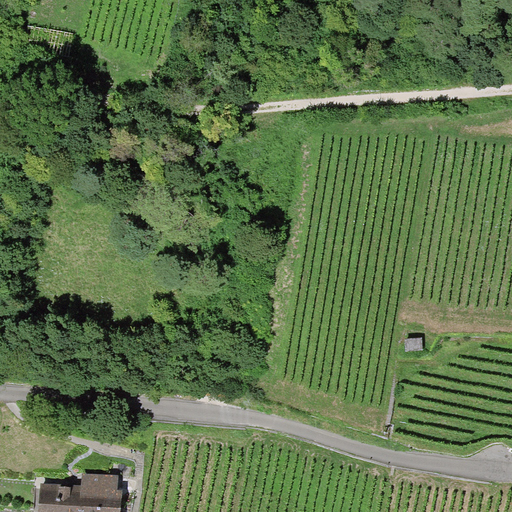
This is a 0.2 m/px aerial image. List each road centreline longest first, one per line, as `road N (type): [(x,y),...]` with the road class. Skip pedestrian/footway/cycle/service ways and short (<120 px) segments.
road 1 (residential): [(0,392),(246,416),(376,452),(469,469),(511,468)]
road 2 (track): [(511,90),(223,110),(0,86)]
